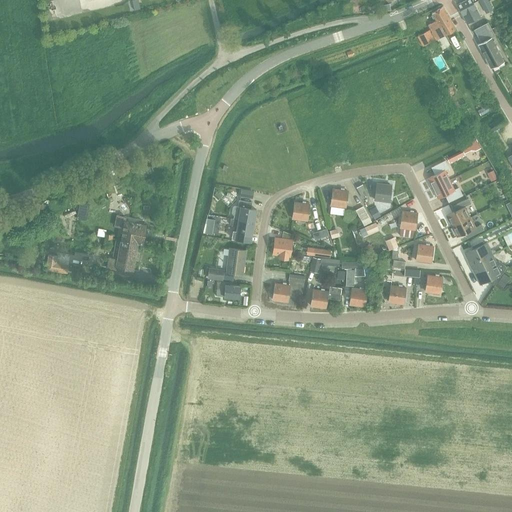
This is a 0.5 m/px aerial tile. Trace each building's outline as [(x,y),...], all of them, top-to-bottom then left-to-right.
[(466,0),(457,5),(467,23),(481,16),(471,0),(466,0)] [(487,0),(479,0),(486,13),(493,10),(487,0)] [(389,4),(380,6),(381,12),(391,10),(389,4)] [(428,25),(436,40),(444,35),(455,29),(443,7),(432,13),(436,21),(428,25)] [(474,30),(478,37),(491,29),(488,23),(474,30)] [(497,26),(491,29),(495,35),(501,32),(497,26)] [(479,44),(491,68),(504,61),(491,38),(495,35),(491,29),(478,37),(481,43),(479,44)] [(429,43),(435,40),(429,30),(423,33),(429,43)] [(503,116),(490,124),(494,131),(507,123),(503,116)] [(481,148),(478,142),(471,145),(472,146),(447,158),(449,163),(465,155),(465,154),(471,150),(476,151),(481,148)] [(428,178),(433,188),(449,180),(445,171),(449,168),(445,160),(434,166),(438,173),(428,178)] [(493,170),(487,173),(491,181),(497,178),(493,170)] [(454,190),(449,180),(433,188),(438,199),(448,194),(451,201),(463,195),(459,188),(454,190)] [(362,198),(363,197),(368,195),(362,184),(357,188),(362,198)] [(389,201),(391,186),(377,184),(375,199),(389,201)] [(241,189),(240,197),(252,199),(254,191),(241,189)] [(346,207),(348,191),(333,189),(331,205),(346,207)] [(218,190),(213,195),(218,199),(222,195),(218,190)] [(446,216),(452,226),(470,217),(465,206),(471,204),(468,198),(457,204),(459,209),(446,216)] [(235,215),(234,219),(254,222),(256,210),(251,209),(252,202),(239,200),(238,207),(235,206),(233,208),(232,213),(233,215),(235,215)] [(307,220),(309,204),(295,202),(292,218),(307,220)] [(364,207),(356,211),(364,226),(371,222),(364,207)] [(375,207),(370,209),(376,220),(381,217),(375,207)] [(78,209),(77,217),(87,219),(88,211),(78,209)] [(415,229),(417,213),(402,211),(400,227),(415,229)] [(109,258),(108,266),(116,267),(133,270),(138,243),(143,244),(147,225),(125,221),(125,217),(116,215),(114,227),(120,228),(119,232),(122,233),(117,259),(109,258)] [(474,228),(470,217),(452,226),(457,237),(470,230),(472,235),(484,230),(481,224),(474,228)] [(254,222),(234,219),(231,218),(229,224),(237,226),(236,232),(234,231),(233,238),(251,241),(254,222)] [(376,222),(359,230),(363,237),(379,230),(376,222)] [(326,229),(320,231),(322,238),(328,236),(326,229)] [(337,229),(329,232),(332,239),(339,237),(337,229)] [(275,237),(273,254),(280,255),(280,257),(288,258),(288,256),(291,256),(293,239),(275,237)] [(389,250),(392,249),(397,247),(398,247),(394,237),(385,240),(389,250)] [(494,286),(507,267),(497,260),(495,261),(486,243),(483,244),(482,241),(472,246),(473,249),(465,253),(480,284),(487,281),(494,286)] [(431,262),(433,247),(418,245),(416,260),(431,262)] [(308,247),(307,255),(330,258),(331,251),(308,247)] [(243,274),(246,250),(230,248),(227,272),(243,274)] [(74,254),(72,265),(92,268),(94,257),(74,254)] [(57,256),(49,255),(46,270),(55,271),(66,273),(68,265),(56,263),(57,256)] [(306,273),(308,257),(302,256),(301,267),(291,265),(290,271),(306,273)] [(313,257),(310,271),(318,273),(321,263),(322,259),(321,259),(313,257)] [(405,262),(393,260),(393,267),(405,269),(405,262)] [(209,269),(208,275),(209,276),(209,278),(222,279),(233,280),(234,274),(224,272),(224,271),(209,269)] [(420,270),(405,269),(405,276),(414,277),(414,284),(419,284),(420,270)] [(346,270),(345,286),(353,286),(354,270),(346,270)] [(305,276),(289,274),(288,280),(304,283),(305,276)] [(440,293),(442,278),(427,275),(425,291),(440,293)] [(501,276),(497,283),(504,288),(509,281),(501,276)] [(218,284),(217,291),(225,292),(224,297),(240,298),(241,286),(225,285),(226,281),(218,280),(218,284)] [(287,302),(290,286),(275,284),(273,299),(287,302)] [(311,304),(311,306),(326,308),(326,304),(327,298),(339,300),(341,288),(329,286),(328,292),(313,290),(311,304)] [(403,304),(406,288),(391,286),(389,302),(403,304)] [(350,304),(352,304),(364,306),(367,290),(352,288),(350,304)]
